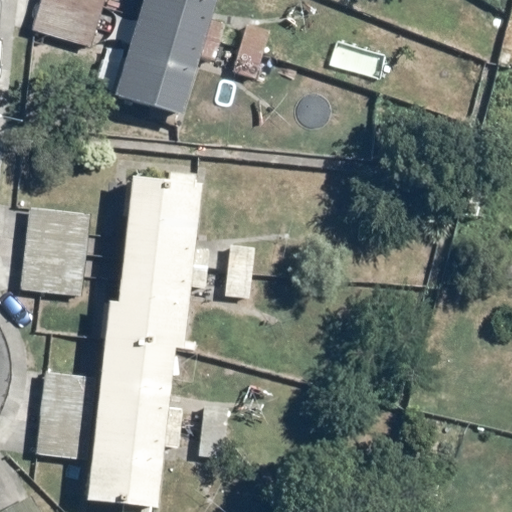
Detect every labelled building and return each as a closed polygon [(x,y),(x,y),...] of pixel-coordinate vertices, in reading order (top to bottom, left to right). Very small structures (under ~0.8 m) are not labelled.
[(101,0),(31,0),(24,30),(88,48),(101,0)] [(143,0),(137,20),(204,39),(215,0),(143,0)] [(181,116),(204,39),(137,20),(115,97),(181,116)] [(202,184),(132,177),(124,258),(193,265),(202,184)] [(87,212),(25,206),(17,291),(79,297),(87,212)] [(255,246),(225,244),(221,298),(251,300),(255,246)] [(185,350),(193,265),(124,258),(119,302),(108,301),(104,342),(174,349),(185,350)] [(174,349),(104,342),(96,419),(166,427),(174,349)] [(226,408),(199,407),(196,456),(223,457),(226,408)] [(158,507),(166,427),(96,419),(88,499),(158,507)]
